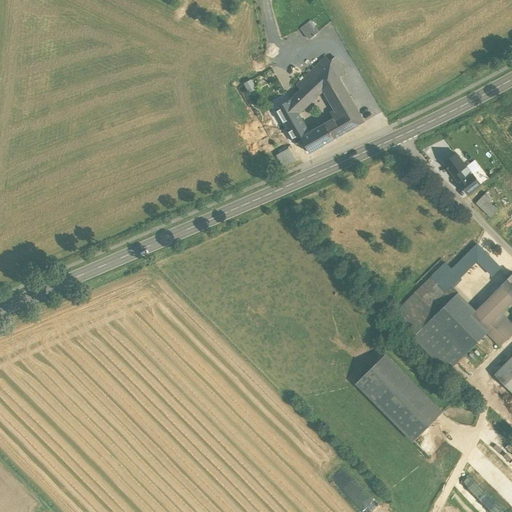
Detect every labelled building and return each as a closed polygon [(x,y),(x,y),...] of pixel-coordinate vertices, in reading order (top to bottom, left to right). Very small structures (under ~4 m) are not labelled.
[(307,37),(316,48),(326,39),(316,28),(307,37)] [(345,73),(335,57),(330,62),(326,66),(337,77),(338,77),(345,73)] [(326,58),(307,76),(312,81),(326,66),(330,62),(326,58)] [(301,90),(295,96),(290,101),(297,114),(322,91),(323,90),(337,77),(326,66),(312,81),(307,76),(297,86),(301,90)] [(338,77),(337,77),(323,90),(339,116),(340,117),(348,132),(364,123),(338,77)] [(248,91),(255,87),(251,79),(244,83),(248,91)] [(251,103),(262,97),(257,88),(246,94),(251,103)] [(297,114),(290,101),(276,109),(295,143),(302,139),(306,135),(307,131),(297,114)] [(339,116),(325,125),(334,140),(348,132),(340,117),(339,116)] [(325,125),(306,135),(302,139),(310,154),(334,140),(325,125)] [(456,153),(444,163),(448,167),(447,168),(448,169),(448,168),(461,184),(467,180),(460,171),(466,167),(456,153)] [(467,180),(461,184),(467,194),(480,184),(473,175),(467,180)] [(497,210),(489,202),(492,199),(487,194),(486,193),(476,203),(490,217),(497,210)] [(490,258),(477,244),(469,252),(477,260),(482,265),(490,258)] [(469,252),(458,264),(465,271),(477,260),(469,252)] [(500,268),(490,258),(482,265),(493,275),(500,268)] [(458,264),(421,300),(428,308),(465,271),(458,264)] [(511,274),(502,285),(503,286),(511,295),(511,274)] [(511,295),(503,286),(494,296),(506,308),(511,302),(511,295)] [(494,296),(472,317),(484,329),(501,313),(506,308),(494,296)] [(453,298),(423,328),(434,339),(465,310),(453,298)] [(472,317),(465,310),(434,339),(456,362),(487,332),(484,329),(472,317)] [(511,324),(501,313),(484,329),(501,346),(511,334),(511,324)] [(442,413),(385,356),(357,384),(413,441),(442,413)] [(511,356),(493,375),(511,393),(511,356)] [(476,456),(470,465),(477,470),(483,461),(476,456)] [(500,511),(468,479),(463,484),(468,489),(469,487),(481,499),(475,505),(481,511),(500,511)]
